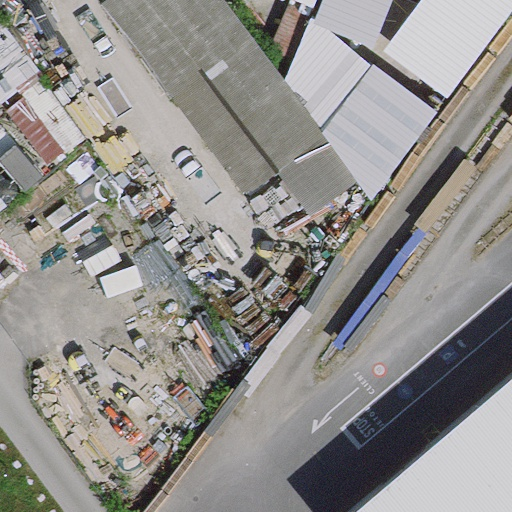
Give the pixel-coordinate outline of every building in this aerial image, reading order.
[(288,84),(225,0),(108,0),(105,3),(249,194),(327,135),(324,131),(288,84)] [(317,17),(288,84),(324,131),(378,69),(317,17)] [(0,67),(24,49),(0,18),(0,67)] [(0,166),(0,210),(21,194),(0,166)] [(511,511),(511,371),(346,511),(511,511)]
